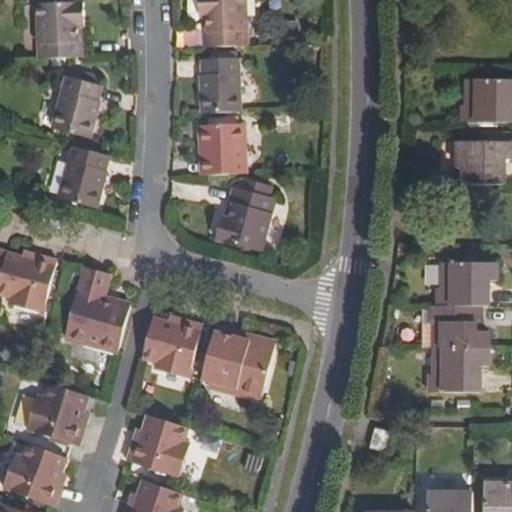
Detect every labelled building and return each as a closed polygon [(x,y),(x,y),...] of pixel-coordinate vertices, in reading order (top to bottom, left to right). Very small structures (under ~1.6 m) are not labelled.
[(205,49),(249,48),(246,0),(199,0),(200,16),(208,15),(207,31),(205,32),(205,49)] [(39,63),(83,61),(82,44),(79,44),(78,29),(86,29),(85,6),(38,9),(39,63)] [(202,115),(241,114),(238,60),(206,61),(206,76),(200,76),(202,115)] [(53,131),(90,141),(100,105),(94,103),(98,88),(66,79),(53,131)] [(463,124),(511,124),(511,107),(509,108),(509,98),(511,98),(511,81),(467,81),(467,106),(463,106),(463,124)] [(204,177),(245,175),(243,125),(198,127),(199,149),(203,149),(204,177)] [(455,170),(455,187),(508,188),(508,169),(502,169),(502,161),(511,160),(511,144),(460,144),(459,169),(455,170)] [(101,173),(105,158),(73,150),(59,200),(98,209),(107,174),(101,173)] [(213,243),(259,255),(274,200),(232,189),(228,205),(232,206),(228,221),(219,219),(213,243)] [(0,276),(0,294),(10,297),(8,306),(40,315),(55,259),(23,250),(21,256),(7,252),(0,276)] [(441,291),(441,309),(484,309),(491,309),(491,292),(485,292),(486,283),(499,283),(500,266),(445,265),(444,291),(441,291)] [(109,274),(80,266),(61,336),(115,351),(127,306),(102,298),(109,274)] [(436,350),(490,351),(490,334),(478,334),(478,325),(484,325),(484,309),(441,309),(433,309),(433,325),(437,325),(436,350)] [(152,317),(139,359),(156,364),(155,370),(186,379),(202,324),(171,315),(169,322),(152,317)] [(237,343),(239,338),(213,330),(211,335),(237,343)] [(233,395),(258,403),(273,349),(239,338),(237,343),(211,335),(198,381),(206,384),(204,390),(232,399),(233,395)] [(490,351),(436,350),(436,377),(433,377),(432,394),(483,395),(483,379),(478,379),(478,369),(490,369),(490,351)] [(22,427),(65,445),(74,447),(85,415),(78,412),(83,396),(44,384),(40,396),(33,394),(22,427)] [(233,395),(232,399),(257,408),(258,403),(233,395)] [(129,441),(120,465),(170,482),(182,449),(175,446),(181,429),(143,416),(136,434),(139,435),(136,443),(129,441)] [(372,448),(391,453),(396,432),(377,427),(372,448)] [(132,432),(129,441),(136,443),(139,435),(136,434),(132,432)] [(0,475),(0,489),(47,508),(60,475),(54,473),(60,457),(20,441),(14,458),(8,455),(0,475)] [(261,473),(265,458),(249,454),(245,469),(261,473)] [(511,511),(511,473),(489,473),(488,511),(511,511)] [(471,511),(471,482),(430,481),(430,511),(471,511)] [(121,506),(118,511),(173,511),(174,511),(170,509),(174,497),(138,483),(132,500),(129,509),(121,506)] [(129,509),(132,500),(124,498),(121,506),(129,509)] [(415,511),(415,502),(365,502),(365,511),(415,511)]
